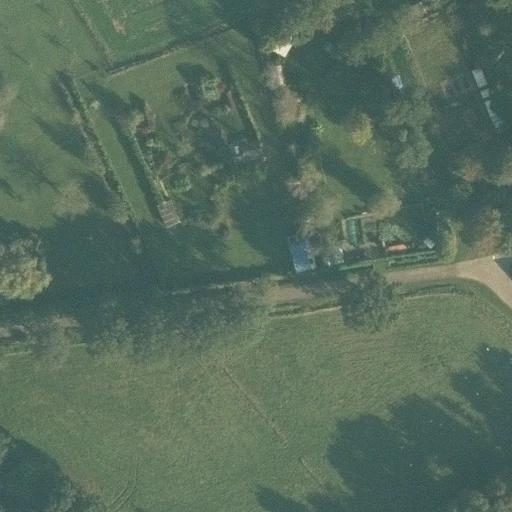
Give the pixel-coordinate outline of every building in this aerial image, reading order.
[(280,20),(264,47),(276,54),(291,27),(280,20)] [(257,139),(240,144),(245,165),(262,160),(257,139)] [(170,200),(156,206),(166,228),(179,222),(170,200)] [(309,231),(287,236),(296,272),(318,267),(309,231)] [(329,244),(318,246),(322,267),(333,265),(329,244)]
